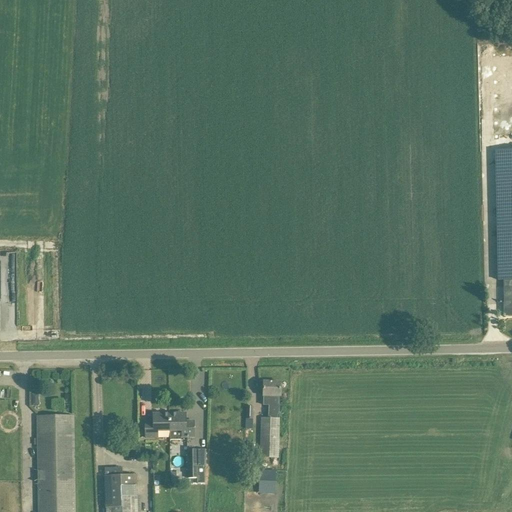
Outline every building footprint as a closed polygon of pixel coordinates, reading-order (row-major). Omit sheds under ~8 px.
[(511,136),(511,54),(497,54),(497,65),(497,125),(497,137),(511,136)] [(511,152),(495,152),(498,282),(504,282),(504,315),(504,317),(511,316),(511,152)] [(280,397),(280,392),(280,382),(264,382),(263,406),(269,406),(268,418),(261,418),(260,458),(278,459),(279,419),(279,406),(280,397)] [(145,438),(158,438),(158,433),(170,433),(169,414),(153,414),(153,422),(145,422),(145,438)] [(181,440),(181,438),(194,437),(194,421),(185,421),(185,414),(169,414),(170,433),(170,440),(181,440)] [(38,511),(74,511),(73,426),(73,416),(37,416),(37,426),(38,511)] [(197,459),(197,451),(188,451),(188,479),(197,478),(197,482),(198,484),(205,484),(204,466),(197,466),(197,459)] [(274,494),(275,472),(259,471),(258,494),(274,494)] [(141,511),(141,497),(137,497),(136,476),(105,477),(106,511),(141,511)]
